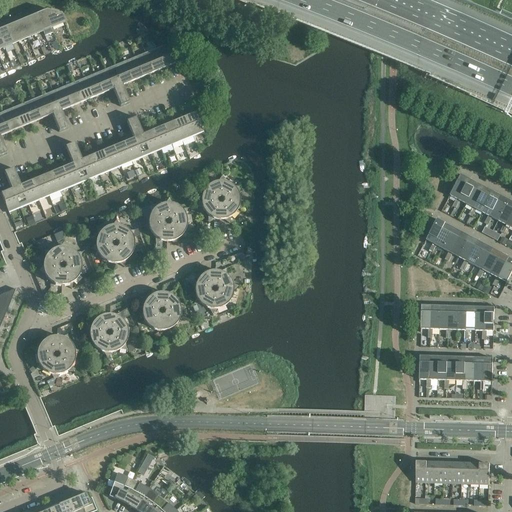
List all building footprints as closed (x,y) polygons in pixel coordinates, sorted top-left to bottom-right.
[(51,29),(44,12),(36,15),(43,32),(51,29)] [(62,15),(50,12),(45,14),(44,12),(51,29),(65,23),(62,15)] [(43,32),(36,15),(28,18),(35,35),(43,32)] [(35,35),(28,18),(20,22),(27,38),(35,35)] [(27,38),(20,22),(13,25),(20,41),(27,38)] [(20,41),(13,25),(5,28),(12,45),(20,41)] [(12,45),(5,28),(0,30),(0,38),(4,48),(12,45)] [(175,64),(167,46),(167,47),(157,51),(164,69),(174,64),(174,65),(175,64)] [(164,69),(157,51),(146,55),(154,73),(164,69)] [(154,73),(146,55),(136,60),(143,78),(154,73)] [(143,78),(136,60),(125,64),(132,82),(143,78)] [(132,82),(125,64),(114,68),(122,86),(132,82)] [(129,102),(122,86),(114,68),(106,72),(114,90),(113,90),(120,106),(120,107),(129,103),(129,102)] [(114,90),(106,72),(96,76),(103,94),(113,90),(114,90)] [(103,94),(96,76),(85,81),(92,98),(103,94)] [(92,98),(85,81),(74,85),(82,103),(92,98)] [(82,103),(74,85),(64,89),(71,107),(82,103)] [(71,107),(64,89),(53,94),(61,112),(61,111),(71,107)] [(68,128),(61,111),(61,112),(53,94),(45,97),(52,115),(59,132),(68,128)] [(52,115),(45,97),(34,101),(42,119),(52,115)] [(42,119),(34,101),(24,106),(31,124),(42,119)] [(31,124),(24,106),(13,110),(21,128),(31,124)] [(21,128),(13,110),(3,115),(10,133),(21,128)] [(203,131),(195,113),(194,113),(195,113),(184,118),(186,122),(202,131),(203,131)] [(0,136),(10,133),(3,115),(0,115),(0,136)] [(150,153),(142,135),(143,135),(136,119),(136,118),(126,122),(126,123),(127,122),(133,139),(134,139),(141,157),(150,153)] [(186,122),(184,118),(174,122),(176,126),(186,122)] [(176,126),(174,122),(163,126),(165,131),(176,126)] [(165,131),(163,126),(153,131),(154,135),(165,131)] [(154,135),(153,131),(143,135),(142,135),(150,153),(154,135)] [(134,139),(133,139),(123,143),(131,161),(141,157),(134,139)] [(88,178),(81,160),(75,144),(75,143),(65,147),(65,148),(72,164),(73,164),(80,182),(88,178)] [(131,161),(123,143),(113,147),(120,165),(131,161)] [(120,165),(113,147),(102,152),(110,170),(120,165)] [(110,170),(102,152),(92,156),(99,174),(110,170)] [(92,156),(81,160),(88,178),(99,174),(92,156)] [(73,164),(72,164),(62,168),(70,186),(80,182),(73,164)] [(70,186),(62,168),(52,173),(59,191),(70,186)] [(27,204),(20,186),(14,169),(13,169),(4,173),(11,189),(19,207),(27,204)] [(59,191),(52,173),(41,177),(48,195),(59,191)] [(458,201),(469,180),(461,175),(450,196),(457,200),(458,201)] [(48,195),(41,177),(30,181),(38,199),(48,195)] [(238,195),(238,193),(240,187),(233,187),(232,186),(230,185),(228,184),(227,183),(225,183),(222,177),(218,182),(215,183),(213,183),(211,184),(210,185),(209,186),(202,185),(204,191),(203,193),(202,194),(202,195),(202,196),(201,197),(201,199),(201,200),(201,201),(196,206),(202,208),(203,209),(203,210),(204,212),(205,213),(206,214),(206,215),(207,216),(208,216),(208,223),(214,220),(216,220),(217,220),(219,221),(221,221),(223,220),(224,220),(230,224),(231,217),(232,216),(233,215),(235,214),(236,212),(237,210),(244,208),(239,203),(239,202),(239,201),(239,199),(239,197),(239,196),(238,195)] [(466,204),(477,184),(469,180),(458,201),(460,202),(466,204)] [(30,181),(20,186),(27,204),(38,199),(30,181)] [(474,209),(485,188),(477,184),(466,204),(472,208),(474,209)] [(482,213),(493,192),(485,188),(474,209),(476,210),(482,213)] [(19,207),(11,189),(1,194),(1,193),(0,194),(8,212),(9,212),(19,207)] [(490,217),(501,197),(493,192),(482,213),(488,216),(490,217)] [(498,221),(509,201),(501,197),(490,217),(492,218),(498,221)] [(185,216),(185,215),(188,209),(181,209),(180,208),(178,207),(176,206),(174,205),(173,205),(172,204),(169,198),(165,204),(163,204),(162,205),(160,205),(158,207),(157,207),(156,208),(149,207),(151,213),(150,215),(149,217),(149,218),(149,220),(148,221),(148,223),(143,227),(150,230),(150,231),(150,232),(152,234),(153,236),(154,237),(155,238),(156,245),(162,241),(163,242),(164,242),(166,242),(167,242),(169,242),(171,242),(177,246),(178,239),(179,238),(181,237),(182,236),(184,234),(185,232),(191,230),(187,225),(187,223),(187,222),(187,221),(186,220),(186,218),(186,217),(185,216)] [(506,226),(511,214),(511,202),(509,201),(498,221),(504,225),(506,226)] [(50,208),(43,211),(46,217),(53,215),(50,208)] [(31,215),(25,218),(29,225),(34,223),(31,215)] [(133,239),(132,237),(135,231),(128,231),(126,230),(124,228),(123,228),(122,227),(120,226),(116,220),(112,226),(111,226),(109,227),(107,227),(105,228),(103,230),(96,229),(98,235),(98,236),(97,237),(97,238),(97,239),(96,241),(96,243),(96,244),(91,249),(97,252),(97,253),(98,254),(99,255),(99,256),(101,258),(102,259),(103,260),(103,267),(109,263),(111,264),(114,264),(116,264),(117,264),(119,264),(124,268),(126,261),(127,260),(129,258),(130,256),(131,255),(132,254),(139,252),(134,247),(134,245),(134,244),(134,243),(134,241),(133,240),(133,239)] [(435,245),(446,224),(437,220),(426,241),(433,244),(435,245)] [(443,250),(454,229),(446,224),(435,245),(437,246),(443,250)] [(486,226),(483,232),(498,241),(502,234),(486,226)] [(451,254),(462,233),(454,229),(443,250),(449,253),(451,254)] [(459,258),(470,237),(462,233),(451,254),(453,255),(459,258)] [(467,262),(478,241),(470,237),(459,258),(465,261),(467,262)] [(475,266),(486,245),(478,241),(467,262),(469,263),(475,266)] [(80,260),(80,259),(82,253),(76,253),(74,252),(73,251),(71,250),(69,249),(68,248),(67,248),(64,242),(60,248),(58,248),(57,248),(55,249),(53,250),(51,251),(44,250),(46,257),(45,259),(44,260),(44,261),(43,262),(43,263),(43,265),(43,266),(38,271),(44,273),(45,275),(45,276),(46,277),(47,278),(48,279),(48,280),(50,282),(50,288),(56,285),(58,286),(61,286),(62,286),(63,286),(66,286),(72,290),(73,283),(75,281),(76,280),(77,279),(78,278),(79,276),(86,274),(81,269),(81,267),(81,265),(81,263),(81,261),(80,260)] [(483,271),(494,250),(486,245),(475,266),(481,270),(483,271)] [(491,275),(502,254),(494,250),(483,271),(484,271),(491,275)] [(499,279),(510,258),(502,254),(491,275),(497,278),(499,279)] [(507,283),(511,273),(511,259),(510,258),(499,279),(500,280),(507,283)] [(233,293),(233,291),(238,286),(232,284),(231,282),(231,281),(229,279),(228,278),(228,277),(226,276),(226,269),(220,272),(218,272),(216,271),(214,271),(212,271),(210,272),(205,268),(203,275),(202,275),(201,276),(199,278),(198,280),(197,282),(190,284),(195,289),(195,290),(195,292),(195,293),(195,294),(195,296),(196,296),(196,297),(196,298),(194,305),(201,305),(203,306),(205,307),(207,308),(209,309),(213,315),(216,310),(219,309),(220,309),(222,308),(224,307),(226,306),(232,307),(231,300),(231,299),(232,298),(232,297),(233,296),(233,295),(233,293)] [(0,327),(11,300),(16,290),(0,295),(0,394),(3,396),(0,387),(0,327)] [(180,314),(181,313),(186,308),(179,306),(179,305),(178,303),(178,302),(177,301),(175,299),(174,298),(173,291),(167,294),(165,294),(163,293),(162,293),(161,293),(160,293),(158,294),(152,290),(151,296),(149,298),(148,299),(147,300),(145,302),(144,304),(138,306),(142,311),(142,313),(142,314),(142,315),(143,317),(143,319),(144,320),(141,327),(148,326),(150,328),(151,329),(152,329),(154,330),(157,331),(160,337),(164,331),(166,331),(168,330),(170,330),(171,329),(173,328),(180,329),(178,322),(179,320),(180,318),(180,317),(180,315),(180,314)] [(0,334),(14,301),(11,300),(8,307),(0,327),(0,334)] [(431,330),(431,307),(422,306),(421,330),(428,330),(431,330)] [(440,330),(440,307),(431,307),(431,330),(433,330),(440,330)] [(449,331),(449,307),(440,307),(440,330),(446,331),(449,331)] [(458,331),(458,307),(449,307),(449,331),(451,331),(458,331)] [(466,331),(467,308),(458,307),(458,331),(464,331),(466,331)] [(476,331),(476,308),(467,308),(466,331),(469,331),(476,331)] [(485,332),(485,308),(476,308),(476,331),(482,332),(485,332)] [(494,332),(495,308),(485,308),(485,332),(487,332),(494,332)] [(128,336),(128,335),(133,330),(127,327),(126,326),(125,325),(124,323),(124,322),(123,321),(121,319),(121,313),(114,316),(112,315),(110,315),(109,315),(107,315),(105,315),(99,311),(98,318),(97,319),(96,320),(95,321),(94,322),(93,323),(92,325),(85,327),(89,332),(89,334),(89,335),(89,336),(90,337),(90,338),(90,339),(91,341),(91,342),(89,348),(95,348),(97,350),(98,350),(100,351),(102,352),(104,353),(107,359),(111,353),(113,353),(116,352),(117,352),(118,351),(120,349),(127,351),(125,344),(126,342),(127,341),(127,339),(128,338),(128,337),(128,336)] [(75,358),(75,356),(80,352),(74,349),(73,348),(73,346),(71,345),(70,343),(68,341),(68,334),(62,338),(60,337),(59,337),(57,337),(56,337),(55,337),(54,337),(52,337),(46,333),(45,340),(44,341),(42,343),(41,344),(40,345),(40,346),(39,347),(32,349),(37,354),(37,356),(37,357),(37,359),(37,360),(38,362),(38,363),(39,364),(36,370),(43,370),(45,372),(46,373),(49,374),(51,375),(55,381),(59,375),(61,375),(63,374),(64,373),(66,373),(68,371),(74,372),(72,366),(73,365),(74,364),(74,362),(75,361),(75,360),(75,359),(75,358)] [(429,381),(430,357),(420,357),(420,380),(427,381),(429,381)] [(438,381),(439,357),(430,357),(429,381),(431,381),(438,381)] [(447,381),(448,358),(439,357),(438,381),(445,381),(447,381)] [(456,381),(457,358),(448,358),(447,381),(449,381),(456,381)] [(465,382),(466,358),(457,358),(456,381),(463,382),(465,382)] [(474,382),(475,358),(466,358),(465,382),(467,382),(474,382)] [(483,382),(484,359),(475,358),(474,382),(481,382),(483,382)] [(492,382),(493,359),(484,359),(483,382),(485,382),(492,382)] [(215,402),(263,385),(255,364),(208,381),(215,402)] [(138,472),(143,475),(152,460),(153,458),(148,455),(138,472)] [(426,484),(426,463),(417,463),(416,483),(426,484)] [(435,484),(435,463),(426,463),(426,484),(435,484)] [(444,484),(444,464),(435,463),(435,484),(444,484)] [(453,485),(453,464),(444,464),(444,484),(453,485)] [(462,485),(462,464),(453,464),(453,485),(462,485)] [(471,485),(471,464),(462,464),(462,485),(471,485)] [(480,485),(480,465),(471,464),(471,485),(480,485)] [(489,486),(490,465),(480,465),(480,485),(489,486)] [(124,501),(134,481),(117,474),(109,497),(115,500),(116,497),(118,498),(117,501),(123,503),(124,501)] [(135,510),(149,489),(134,481),(124,501),(123,503),(128,506),(129,504),(131,505),(130,507),(135,510)] [(153,511),(163,500),(149,489),(135,510),(137,511),(153,511)] [(96,511),(97,511),(91,500),(91,499),(89,500),(86,494),(78,498),(84,511),(96,511)] [(84,511),(78,498),(68,502),(72,511),(84,511)] [(175,511),(176,511),(163,500),(153,511),(175,511)] [(72,511),(68,502),(58,506),(60,511),(72,511)]
